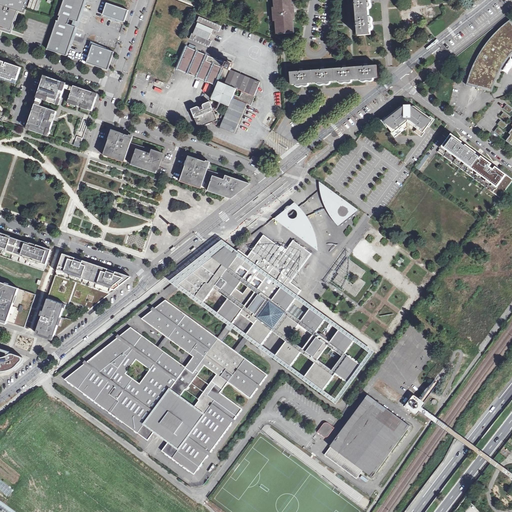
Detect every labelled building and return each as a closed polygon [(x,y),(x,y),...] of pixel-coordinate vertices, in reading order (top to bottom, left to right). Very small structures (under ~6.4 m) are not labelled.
[(28,0),(0,0),(0,28),(11,32),(18,10),(25,12),(28,0)] [(85,0),(63,0),(59,16),(60,16),(58,21),(57,20),(47,49),(66,56),(85,0)] [(275,0),(277,34),(296,33),(293,0),(275,0)] [(371,0),(355,0),(358,36),(374,35),(371,0)] [(102,15),(124,23),(128,10),(107,3),(102,15)] [(190,40),(209,47),(211,41),(209,40),(212,30),(219,32),(221,25),(198,17),(190,40)] [(511,23),(510,20),(495,33),(482,49),(473,65),(467,84),(491,91),(496,75),(503,62),(511,50),(511,23)] [(114,52),(93,45),(86,63),(108,70),(114,52)] [(232,65),(186,45),(177,67),(216,85),(210,97),(227,105),(219,126),(233,133),(247,100),(251,102),(259,81),(230,68),(232,65)] [(511,59),(510,58),(502,70),(507,74),(511,65),(511,59)] [(14,78),(18,79),(22,68),(6,62),(0,60),(0,73),(1,74),(1,76),(13,80),(14,78)] [(380,65),(293,71),(294,85),(381,78),(380,65)] [(58,79),(46,75),(38,97),(58,103),(60,96),(63,98),(69,82),(58,79)] [(69,103),(93,111),(100,92),(85,87),(76,84),(69,103)] [(216,120),(208,101),(190,108),(196,124),(201,125),(216,120)] [(58,110),(36,102),(31,116),(27,129),(49,136),(58,110)] [(511,109),(506,105),(503,109),(509,113),(511,110),(511,109)] [(401,106),(383,120),(396,136),(408,127),(420,136),(433,119),(414,106),(401,106)] [(503,113),(500,117),(507,121),(509,118),(503,113)] [(500,121),(497,124),(504,129),(507,125),(500,121)] [(104,154),(125,161),(134,135),(113,128),(104,154)] [(497,128),(494,132),(501,136),(503,133),(497,128)] [(511,181),(511,179),(451,134),(437,152),(500,198),(511,181)] [(83,138),(77,136),(74,144),(80,147),(83,138)] [(132,165),(160,173),(166,152),(154,148),(153,152),(137,147),(132,165)] [(204,187),(213,162),(191,155),(182,180),(204,187)] [(234,199),(252,183),(227,174),(225,179),(215,176),(210,191),(225,196),(234,199)] [(324,201),(325,206),(328,211),(332,216),(339,225),(359,210),(321,182),(321,187),(322,191),(322,195),(324,201)] [(314,227),(310,220),(306,213),(300,206),(295,202),(274,218),(319,251),(318,244),(318,239),(316,233),(314,227)] [(51,251),(0,233),(0,255),(44,271),(51,251)] [(288,310),(304,289),(297,284),(293,281),(312,253),(294,240),(285,249),(264,236),(247,256),(239,250),(232,245),(227,242),(210,256),(174,283),(202,305),(214,286),(222,291),(232,298),(219,316),(228,323),(233,326),(246,336),(248,337),(249,339),(262,347),(273,332),(279,337),(285,341),(273,357),(290,368),(301,353),(309,358),(316,363),(304,379),(324,393),(335,378),(337,376),(350,385),(364,367),(349,356),(346,353),(357,338),(342,326),(329,343),(322,339),(315,333),(328,317),(312,305),(301,320),(294,315),(288,310)] [(63,255),(56,275),(112,292),(130,278),(128,277),(63,255)] [(334,281),(355,297),(366,282),(361,278),(366,271),(348,258),(341,268),(337,273),(339,274),(334,281)] [(0,318),(8,322),(25,328),(36,295),(19,289),(1,282),(0,282),(0,318)] [(49,297),(37,332),(54,338),(66,303),(49,297)] [(86,362),(65,379),(148,440),(154,432),(161,437),(169,442),(163,450),(194,474),(210,453),(234,421),(243,409),(221,393),(229,382),(251,398),(260,386),(269,375),(239,353),(237,351),(235,350),(223,341),(219,337),(166,300),(155,309),(142,319),(168,339),(193,357),(186,366),(160,348),(131,327),(119,336),(86,362)] [(228,333),(233,326),(228,323),(223,330),(219,337),(223,341),(228,333)] [(237,351),(239,353),(245,345),(249,339),(248,337),(246,336),(241,342),(235,350),(237,351)] [(0,373),(10,372),(17,368),(24,361),(25,359),(23,357),(14,353),(11,353),(11,352),(0,347),(0,373)] [(368,397),(324,455),(355,478),(357,479),(363,471),(372,477),(409,426),(368,397)] [(330,436),(334,428),(329,424),(326,423),(323,425),(318,433),(324,437),(328,438),(330,436)] [(21,480),(0,463),(0,476),(15,488),(21,480)] [(15,488),(0,477),(0,489),(9,496),(15,488)]
